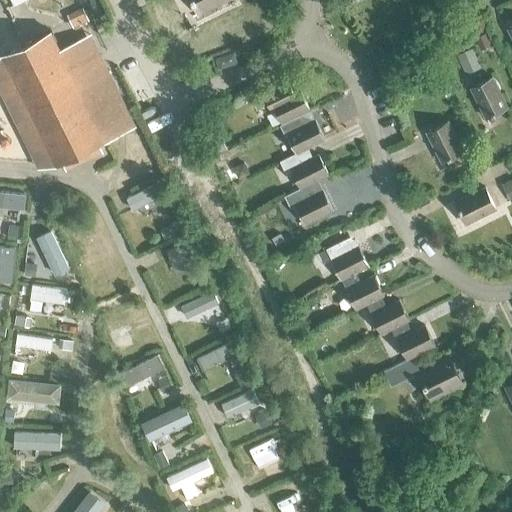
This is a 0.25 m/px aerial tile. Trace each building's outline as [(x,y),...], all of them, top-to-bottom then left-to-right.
[(194,0),(201,13),(226,0),(194,0)] [(3,54),(56,164),(105,140),(51,30),(3,54)] [(471,86),(487,117),(507,107),(492,76),(471,86)] [(272,103),(281,122),(309,108),(300,89),(272,103)] [(296,152),(307,147),(324,139),(315,119),(287,133),(296,152)] [(427,131),(442,161),(463,151),(448,120),(427,131)] [(300,187),(310,182),(328,173),(318,154),(312,157),(307,147),(296,152),(280,161),(287,175),(292,172),(300,187)] [(132,209),(164,193),(158,181),(126,197),(132,209)] [(310,182),(300,187),(289,192),(304,222),(332,209),(323,189),(315,193),(310,182)] [(455,202),(465,223),(496,208),(485,186),(455,202)] [(0,205),(20,208),(22,194),(0,191),(0,205)] [(341,278),(355,271),(369,265),(359,246),(354,234),(310,255),(316,267),(331,259),(341,278)] [(87,242),(106,282),(118,276),(99,236),(87,242)] [(70,270),(55,237),(45,242),(53,261),(48,263),(52,271),(57,269),(60,274),(70,270)] [(160,265),(190,250),(184,238),(153,253),(160,265)] [(15,247),(0,245),(0,279),(12,281),(15,247)] [(356,308),(366,303),(381,296),(384,295),(374,275),(360,282),(355,271),(341,278),(356,308)] [(30,298),(64,303),(66,288),(32,284),(30,298)] [(188,318),(214,305),(208,292),(182,305),(188,318)] [(381,296),(366,303),(381,333),(409,319),(399,300),(386,306),(381,296)] [(113,327),(138,316),(133,306),(108,317),(113,327)] [(397,339),(407,358),(435,345),(425,325),(397,339)] [(15,344),(50,349),(52,338),(17,332),(15,344)] [(202,370),(238,352),(232,339),(196,357),(202,370)] [(125,385),(164,366),(157,353),(119,372),(125,385)] [(418,370),(432,398),(460,385),(446,356),(418,370)] [(241,387),(253,381),(245,366),(234,372),(241,387)] [(7,397),(58,402),(60,383),(9,378),(7,397)] [(219,414),(258,398),(252,385),(214,401),(219,414)] [(149,440),(192,419),(183,401),(141,422),(149,440)] [(60,431),(20,429),(19,443),(59,444),(60,431)] [(250,455),(274,443),(269,433),(245,444),(250,455)] [(172,489),(213,470),(207,458),(166,477),(172,489)] [(295,476),(264,491),(270,502),(285,495),(285,496),(295,492),(294,491),(301,488),(295,476)] [(97,511),(105,502),(89,490),(71,511),(97,511)]
